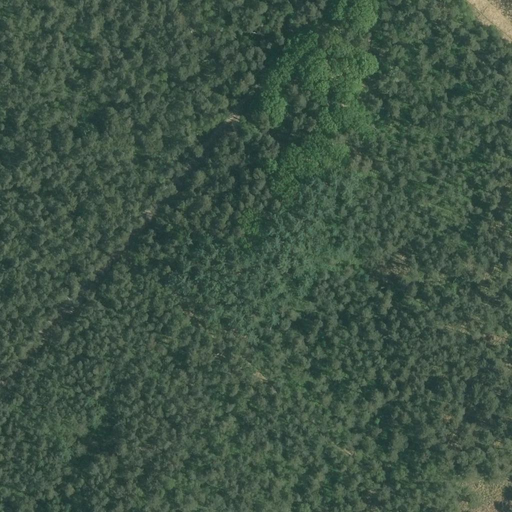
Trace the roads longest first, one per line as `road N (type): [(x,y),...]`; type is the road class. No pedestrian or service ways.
road 1 (track): [(350,0),(0,391)]
road 2 (track): [(417,511),(116,245)]
